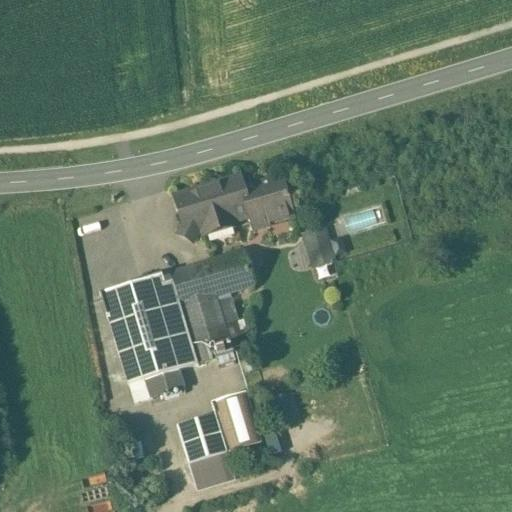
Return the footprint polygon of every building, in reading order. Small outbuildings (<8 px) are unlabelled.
[(239,180),(174,199),(183,229),(185,228),(196,234),(197,236),(250,220),(253,233),(292,221),(280,181),(243,192),(239,180)] [(315,267),(342,263),(336,227),(310,231),(315,267)] [(223,261),(169,277),(197,369),(216,363),(233,358),(232,356),(224,328),(215,300),(254,289),(243,255),(223,262),(223,261)] [(162,279),(99,297),(106,320),(107,320),(128,389),(145,384),(178,374),(197,369),(169,277),(162,279)] [(237,324),(224,328),(232,356),(246,352),(237,324)] [(233,358),(216,363),(218,371),(235,366),(233,358)] [(178,374),(145,384),(150,401),(184,391),(178,374)] [(260,446),(246,397),(215,406),(230,455),(260,446)] [(281,399),(264,404),(274,436),(290,431),(281,399)] [(215,418),(177,430),(188,468),(227,457),(215,418)]
